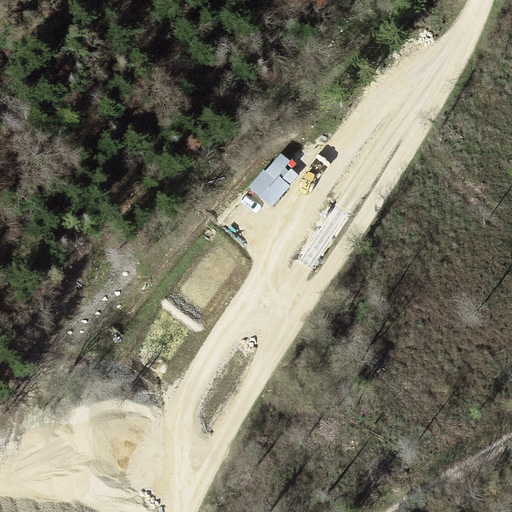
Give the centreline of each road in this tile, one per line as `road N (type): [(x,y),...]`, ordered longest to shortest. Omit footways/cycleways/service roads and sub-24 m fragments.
road 1 (track): [(160,511),(452,55),(479,0)]
road 2 (track): [(406,511),(511,444)]
